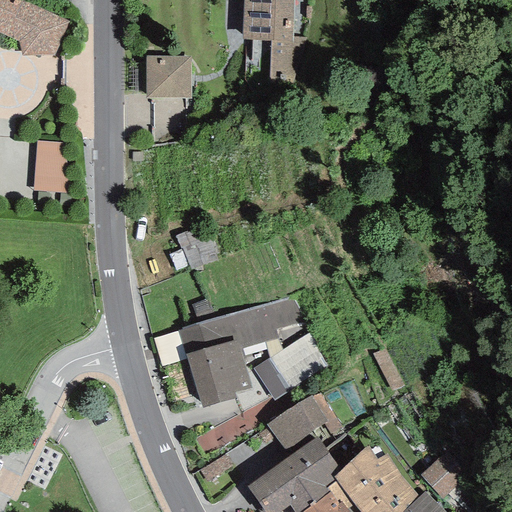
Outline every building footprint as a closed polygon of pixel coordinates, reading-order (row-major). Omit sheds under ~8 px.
[(0,0),(0,32),(18,41),(21,57),(55,56),(69,21),(18,0),(0,0)] [(292,0),(242,0),(242,40),(245,40),(244,82),(269,83),(305,84),(306,38),(292,38),(292,35),(292,0)] [(190,56),(145,56),(145,99),(190,99),(190,56)] [(62,145),(37,143),(33,192),(70,195),(62,145)] [(206,224),(175,236),(180,249),(182,248),(191,270),(220,259),(206,224)] [(178,331),(185,355),(237,340),(239,349),(277,339),(274,330),(303,323),(293,296),(178,331)] [(328,362),(308,332),(252,369),(272,399),(328,362)] [(237,340),(185,355),(201,409),(235,399),(234,393),(251,388),(239,349),(237,340)] [(266,424),(284,450),(327,421),(309,395),(266,424)] [(316,436),(247,487),(264,511),(280,511),(289,506),(293,511),(301,511),(329,493),(325,488),(336,481),(333,477),(340,470),(316,436)] [(340,470),(333,477),(336,481),(353,502),(361,511),(401,511),(402,511),(418,497),(400,475),(387,453),(376,459),(367,444),(340,470)] [(442,498),(468,472),(445,450),(419,476),(442,498)] [(329,493),(301,511),(348,511),(346,509),(353,502),(336,481),(325,488),(329,493)] [(418,497),(402,511),(444,511),(423,492),(418,497)]
